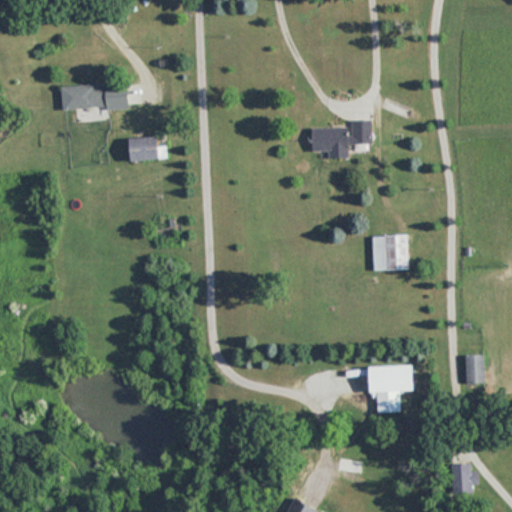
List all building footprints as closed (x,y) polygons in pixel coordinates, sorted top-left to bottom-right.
[(129,105),(128,81),(62,86),(64,111),(129,105)] [(331,158),(350,158),(350,143),(374,143),(373,120),(353,120),(353,127),(313,128),(313,151),(330,151),(331,158)] [(411,235),(374,235),(374,270),(411,270),(411,235)] [(467,354),(467,384),(486,384),(486,354),(467,354)] [(474,464),(454,464),(454,494),(474,494),(474,464)] [(319,511),(321,509),(295,498),(288,511),(319,511)]
